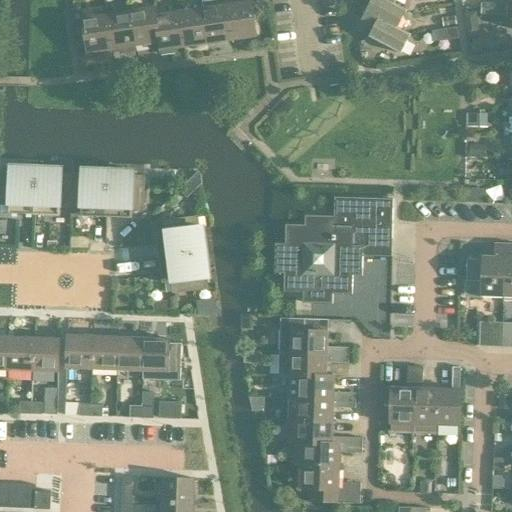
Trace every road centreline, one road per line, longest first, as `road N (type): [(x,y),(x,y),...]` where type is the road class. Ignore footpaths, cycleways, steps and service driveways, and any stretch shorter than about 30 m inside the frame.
road 1 (residential): [(434,501),(366,493),(368,353),(427,351)]
road 2 (residential): [(427,351),(430,232),(511,233)]
road 3 (residential): [(37,276),(36,299),(95,300),(96,259),(36,256)]
road 4 (residential): [(481,511),(486,366)]
